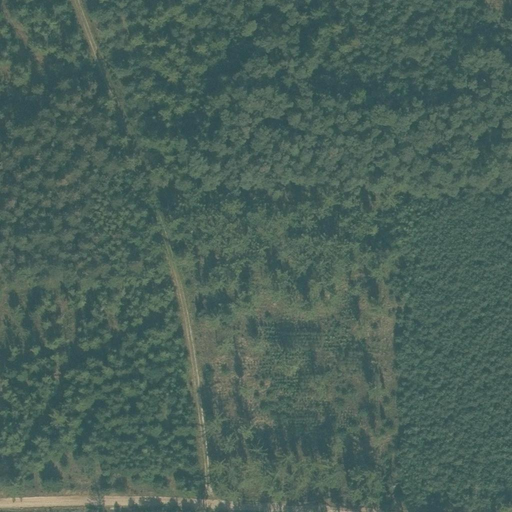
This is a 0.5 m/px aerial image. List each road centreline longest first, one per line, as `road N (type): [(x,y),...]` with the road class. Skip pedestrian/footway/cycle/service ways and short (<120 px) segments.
road 1 (track): [(78,0),(182,272),(212,502),(0,501)]
road 2 (track): [(364,511),(208,502)]
